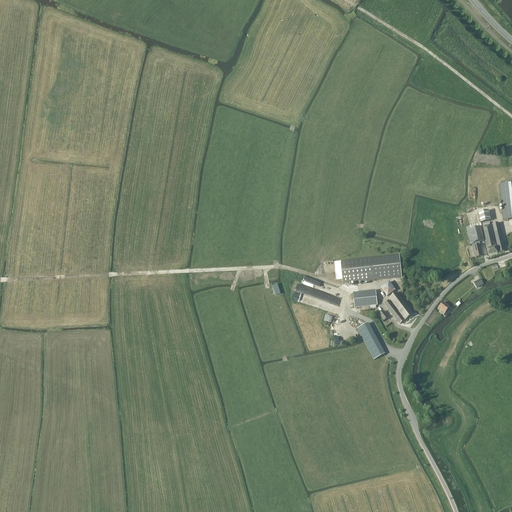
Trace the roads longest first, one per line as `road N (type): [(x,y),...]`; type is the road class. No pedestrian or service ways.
road 1 (unclassified): [(455,511),(397,373),(444,291),(473,269),(511,256)]
road 2 (track): [(401,358),(385,349),(371,322),(343,311),(347,289),(278,266),(265,267),(267,287)]
road 3 (track): [(358,7),(511,117)]
road 4 (track): [(0,279),(183,271)]
